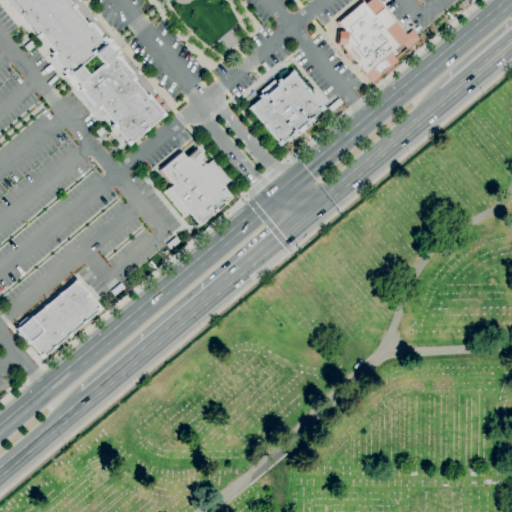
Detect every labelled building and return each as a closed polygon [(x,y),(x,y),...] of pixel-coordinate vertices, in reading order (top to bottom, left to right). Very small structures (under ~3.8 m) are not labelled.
[(0,0),(71,0),(109,46),(111,48),(164,113),(121,148),(68,84),(0,0)] [(339,45),(334,45),(335,31),(340,32),(340,29),(335,22),(359,2),(362,4),(367,0),(373,0),(403,35),(409,30),(416,39),(393,58),(395,61),(369,82),(339,45)] [(245,108),(290,70),(322,108),(277,146),(245,108)] [(147,178),(193,141),(237,195),(191,232),(147,178)] [(16,327),(74,279),(98,308),(41,356),(16,327)]
